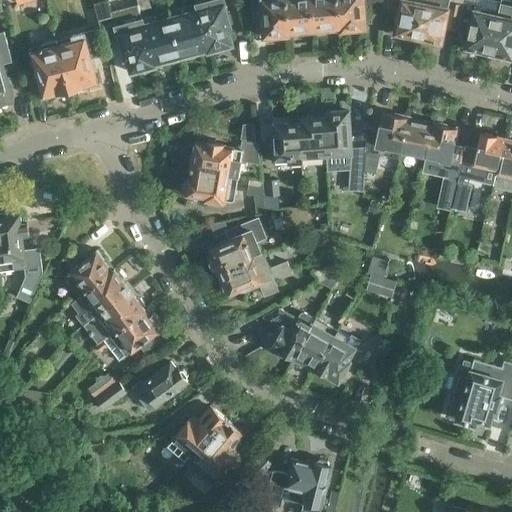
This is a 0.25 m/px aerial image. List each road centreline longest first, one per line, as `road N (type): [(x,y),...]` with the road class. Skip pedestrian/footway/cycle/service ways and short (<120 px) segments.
road 1 (residential): [(511,99),(366,68),(326,70),(107,130)]
road 2 (residential): [(349,423),(247,379),(203,332),(136,206),(107,130)]
